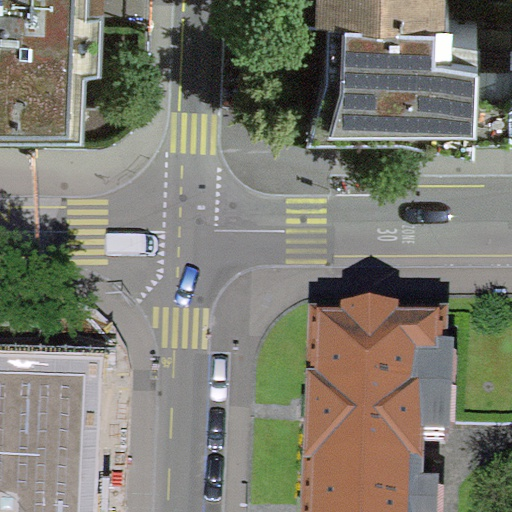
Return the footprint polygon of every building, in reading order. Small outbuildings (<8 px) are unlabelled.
[(0,0),(0,122),(78,122),(81,53),(96,54),(97,24),(98,0),(0,0)] [(307,402),(442,407),(444,369),(434,369),(435,331),(394,331),(394,328),(360,328),(334,328),(334,331),(310,331),(307,402)] [(0,511),(67,511),(73,400),(0,396),(0,511)] [(413,449),(440,450),(442,407),(307,402),(305,443),(304,473),(412,478),(413,449)] [(428,511),(429,506),(410,505),(412,478),(304,473),(302,511),(428,511)]
